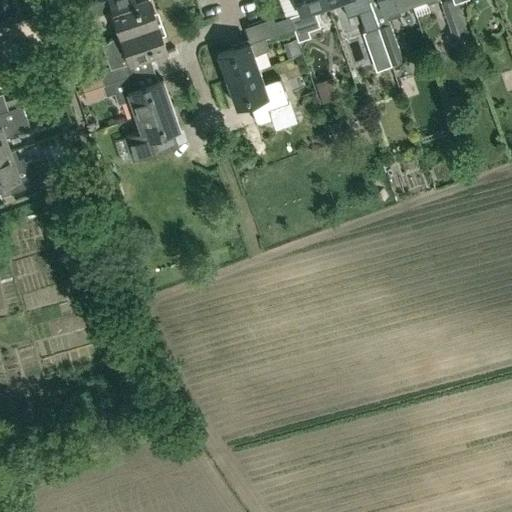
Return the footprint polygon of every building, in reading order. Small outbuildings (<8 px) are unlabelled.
[(96,0),(78,6),(78,8),(79,8),(82,17),(82,19),(113,8),(121,34),(122,35),(158,22),(150,0),(137,0),(136,0),(96,0)] [(313,8),(328,3),(326,0),(296,0),(301,12),(290,16),(294,28),(299,40),(310,36),(308,29),(319,25),(313,8)] [(383,41),(378,26),(368,0),(326,0),(328,3),(335,0),(342,0),(348,15),(359,12),(371,45),(383,41)] [(397,5),(410,0),(381,0),(388,18),(400,14),(397,5)] [(454,3),(453,0),(448,0),(441,3),(455,40),(466,36),(454,3)] [(270,37),(294,28),(290,16),(266,24),(270,37)] [(111,68),(101,72),(105,83),(131,74),(127,62),(131,61),(130,59),(149,53),(166,47),(158,22),(122,35),(121,34),(109,38),(110,39),(110,40),(119,65),(111,68)] [(378,26),(383,41),(391,64),(403,60),(390,22),(378,26)] [(227,79),(259,68),(254,53),(269,48),(265,36),(218,53),(227,79)] [(259,68),(227,79),(237,106),(259,98),(263,109),(288,100),(279,76),(264,82),(259,68)] [(336,72),(324,73),(325,92),(338,92),(336,72)] [(105,83),(102,84),(106,95),(115,92),(118,102),(131,98),(136,115),(172,103),(163,78),(158,80),(140,87),(135,73),(131,74),(105,83)] [(3,92),(0,92),(0,111),(9,108),(3,92)] [(141,130),(124,136),(125,137),(132,159),(137,157),(161,149),(159,143),(173,138),(170,131),(180,127),(172,103),(136,115),(141,130)] [(0,153),(10,150),(6,136),(30,127),(22,104),(9,108),(0,111),(0,153)] [(0,183),(7,181),(11,192),(41,181),(33,158),(24,161),(23,157),(17,159),(14,149),(11,150),(10,150),(0,153),(0,183)]
